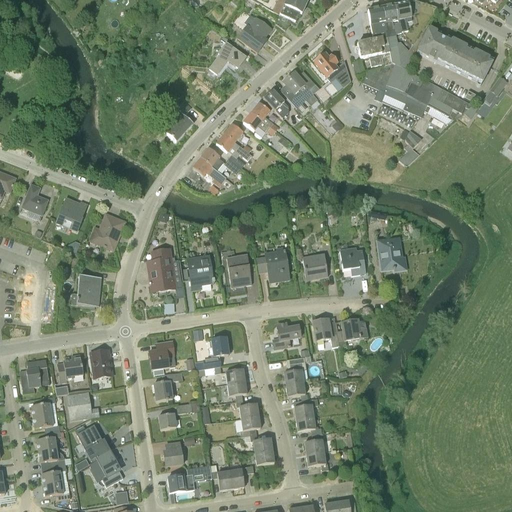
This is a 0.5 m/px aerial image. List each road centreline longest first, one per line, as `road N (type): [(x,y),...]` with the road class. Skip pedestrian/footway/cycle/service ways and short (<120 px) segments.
road 1 (residential): [(146,211),(193,146),(352,0)]
road 2 (residential): [(290,499),(278,424),(262,395),(252,313)]
road 3 (residential): [(152,511),(125,332)]
road 4 (residential): [(27,508),(1,350)]
road 5 (residential): [(0,153),(146,211)]
road 6 (residential): [(125,332),(252,313)]
road 7 (residential): [(1,350),(125,332)]
road 8 (residential): [(125,332),(123,286),(146,211)]
road 9 (residential): [(252,313),(376,305)]
